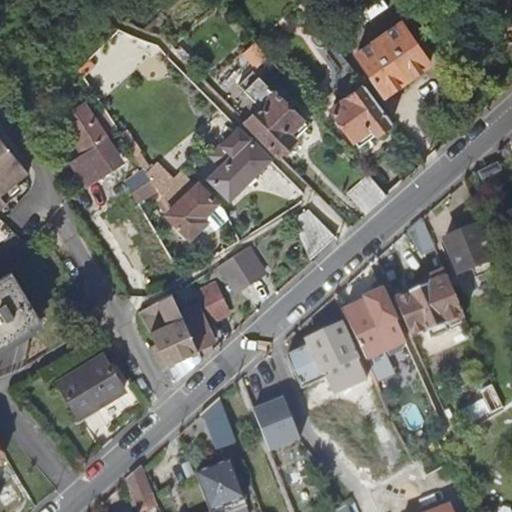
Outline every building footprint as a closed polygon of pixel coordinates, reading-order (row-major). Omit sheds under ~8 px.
[(383,36),(411,76),(433,61),(406,20),(383,36)] [(331,32),(339,43),(344,39),(337,29),(331,32)] [(411,76),(383,36),(360,51),(388,92),(411,76)] [(265,46),(258,38),(250,44),(258,53),(265,46)] [(360,71),(342,47),(333,54),(351,78),(360,71)] [(246,122),(279,156),(309,128),(254,71),(240,85),(261,108),(246,122)] [(397,121),(369,83),(335,108),(363,145),(397,121)] [(100,163),(106,173),(117,165),(114,160),(123,154),(86,102),(65,117),(88,150),(74,160),(84,176),(100,163)] [(270,161),(240,130),(222,147),(233,160),(212,180),(230,197),(270,161)] [(0,214),(0,208),(25,189),(18,181),(30,171),(0,134),(0,223),(4,220),(0,214)] [(100,163),(84,176),(86,178),(95,172),(98,179),(106,173),(100,163)] [(369,212),(390,193),(372,171),(350,190),(369,212)] [(95,172),(86,178),(90,185),(98,179),(95,172)] [(160,186),(174,206),(196,187),(185,177),(171,188),(165,182),(160,186)] [(203,180),(196,187),(174,206),(170,210),(191,234),(210,217),(206,212),(221,198),(203,180)] [(309,212),(292,222),(309,261),(335,237),(309,212)] [(425,217),(410,231),(420,255),(439,247),(425,217)] [(499,258),(484,222),(447,237),(461,272),(499,258)] [(254,245),(224,263),(239,288),(269,269),(254,245)] [(470,317),(448,268),(429,276),(433,283),(414,292),(415,294),(399,302),(417,341),(432,334),(435,340),(454,333),(451,325),(470,317)] [(0,350),(43,325),(12,273),(0,280),(0,350)] [(219,278),(200,288),(214,316),(233,306),(219,278)] [(182,287),(176,291),(179,297),(186,294),(182,287)] [(349,311),(371,358),(409,340),(385,289),(368,296),(370,301),(349,311)] [(150,305),(144,309),(175,360),(202,345),(184,308),(179,297),(176,291),(164,297),(174,320),(163,327),(150,305)] [(184,308),(202,345),(219,336),(202,299),(184,308)] [(294,355),(309,387),(333,376),(341,393),(371,378),(344,324),(312,339),(315,345),(294,355)] [(184,377),(207,356),(202,345),(175,360),(184,377)] [(108,347),(63,375),(84,410),(130,382),(108,347)] [(509,406),(504,395),(493,401),(498,413),(509,406)] [(223,397),(203,414),(215,421),(224,446),(240,440),(223,397)] [(253,412),(268,453),(300,441),(284,400),(253,412)] [(0,458),(11,452),(0,435),(0,458)] [(423,457),(419,459),(403,469),(410,481),(429,470),(423,457)] [(199,473),(214,511),(215,511),(248,499),(234,459),(199,473)] [(146,465),(130,479),(144,511),(163,505),(146,465)] [(368,511),(362,496),(352,502),(356,511),(368,511)] [(356,511),(352,502),(339,510),(339,511),(356,511)]
